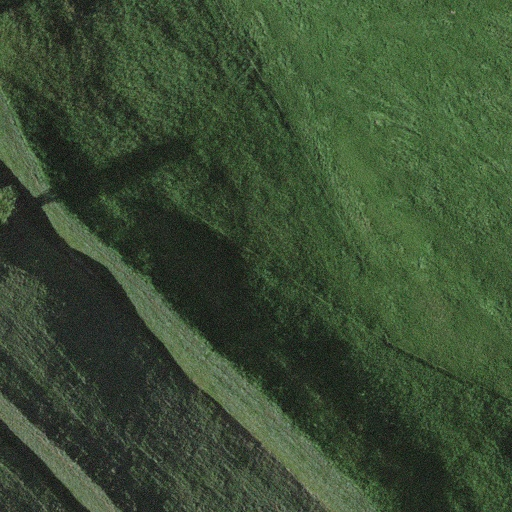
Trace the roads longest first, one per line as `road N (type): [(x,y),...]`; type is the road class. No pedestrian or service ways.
road 1 (track): [(0,129),(29,185),(355,511)]
road 2 (track): [(106,511),(0,409)]
